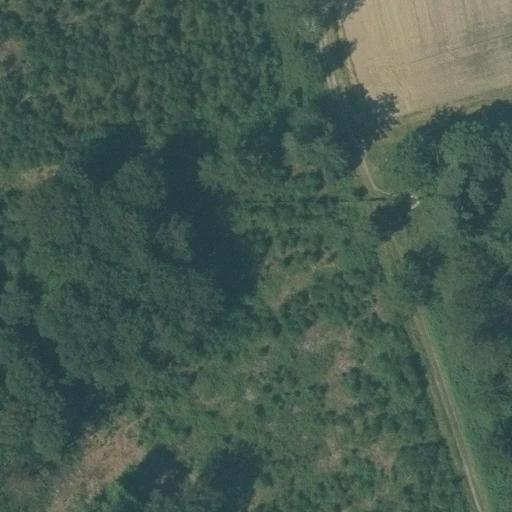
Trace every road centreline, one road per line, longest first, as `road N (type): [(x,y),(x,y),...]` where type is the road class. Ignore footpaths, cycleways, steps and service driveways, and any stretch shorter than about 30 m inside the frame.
road 1 (track): [(316,0),(335,99),(477,511)]
road 2 (track): [(357,160),(511,137)]
